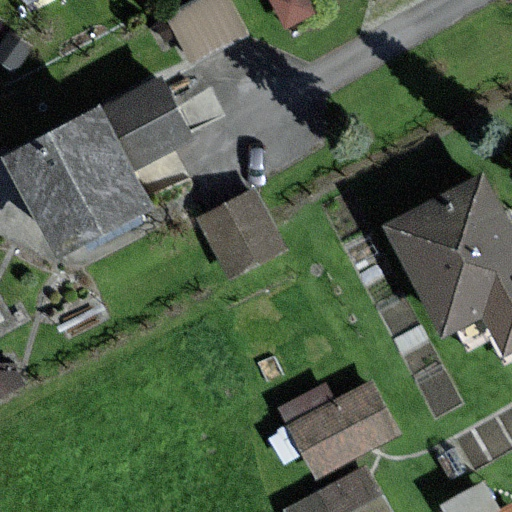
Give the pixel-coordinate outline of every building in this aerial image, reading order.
[(243,0),(208,0),(181,13),(206,65),(262,38),(243,0)] [(133,164),(192,133),(165,81),(19,157),(67,248),(153,203),(133,164)] [(511,346),(511,345),(511,218),(491,176),(397,223),(449,329),(492,308),(511,346)] [(284,246),(257,194),(209,218),(236,271),(284,246)] [(387,380),(300,423),(330,479),(415,433),(387,380)] [(404,511),(378,466),(296,510),(296,511),(404,511)]
